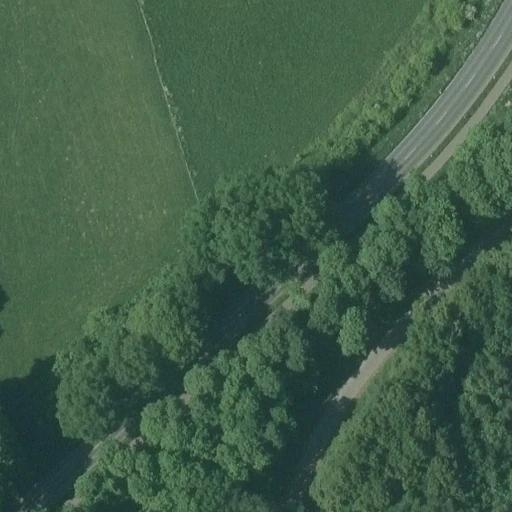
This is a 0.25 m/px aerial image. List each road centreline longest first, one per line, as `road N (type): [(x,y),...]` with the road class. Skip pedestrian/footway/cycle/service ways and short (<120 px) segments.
road 1 (tertiary): [(26,511),(383,183),(467,86),(511,19)]
road 2 (track): [(295,511),(308,470),(348,409),(419,317),(511,229)]
